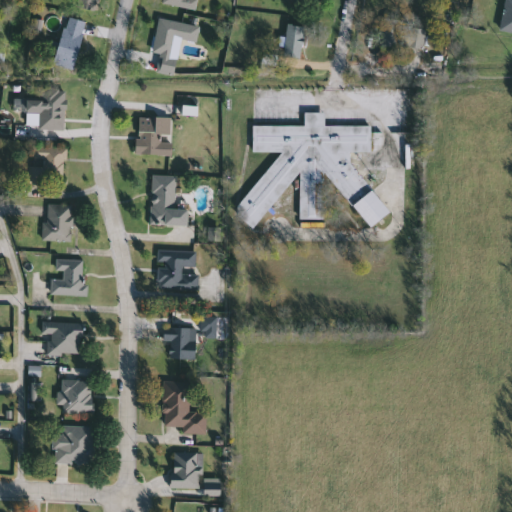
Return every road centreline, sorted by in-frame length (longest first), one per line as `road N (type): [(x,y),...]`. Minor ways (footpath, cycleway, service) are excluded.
road 1 (residential): [(124,497),(130,313),(100,123),(126,0)]
road 2 (residential): [(0,489),(124,497)]
